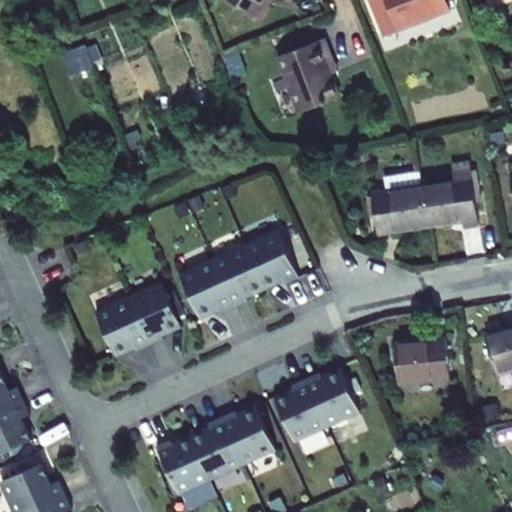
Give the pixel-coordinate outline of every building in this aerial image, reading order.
[(267,0),(232,0),(258,16),(267,0)] [(447,0),(370,0),(386,38),(452,13),(447,0)] [(302,112),(339,97),(330,74),(327,67),(335,64),(325,38),(280,56),(302,112)] [(95,67),(86,45),(65,52),(73,75),(95,67)] [(0,198),(26,199),(17,175),(7,177),(1,160),(0,159),(0,198)] [(471,160),(452,163),(455,182),(474,179),(471,160)] [(374,193),(379,233),(429,226),(424,186),(422,173),(386,178),(388,191),(374,193)] [(424,186),(429,226),(464,221),(465,227),(480,225),(474,179),(455,182),(424,186)] [(285,284),(300,277),(278,229),(245,244),(265,287),(283,279),(285,284)] [(265,287),(245,244),(213,259),(235,307),(249,300),(247,296),(265,287)] [(180,274),(200,317),(219,308),(221,313),(235,307),(213,259),(180,274)] [(129,297),(151,345),(165,338),(163,334),(182,325),(162,282),(129,297)] [(137,351),(151,345),(129,297),(97,312),(116,355),(135,347),(137,351)] [(511,327),(486,334),(497,373),(511,368),(511,327)] [(396,343),(400,383),(451,378),(447,338),(396,343)] [(321,372),(307,378),(328,426),(361,411),(342,368),(323,377),(321,372)] [(0,369),(0,412),(24,401),(18,387),(10,390),(1,369),(0,369)] [(328,426),(307,378),(293,385),(295,389),(276,398),(296,441),(328,426)] [(0,412),(0,455),(33,440),(24,419),(31,416),(24,401),(0,412)] [(277,450),(258,406),(239,415),(237,410),(223,417),(245,465),(277,450)] [(193,436),(213,479),(245,465),(223,417),(209,423),(211,428),(193,436)] [(189,507),(219,494),(213,479),(193,436),(175,444),(173,440),(158,446),(180,494),(183,493),(189,507)] [(3,481),(17,511),(28,511),(67,495),(60,480),(53,484),(43,463),(3,481)] [(28,511),(66,511),(74,509),(67,495),(28,511)]
